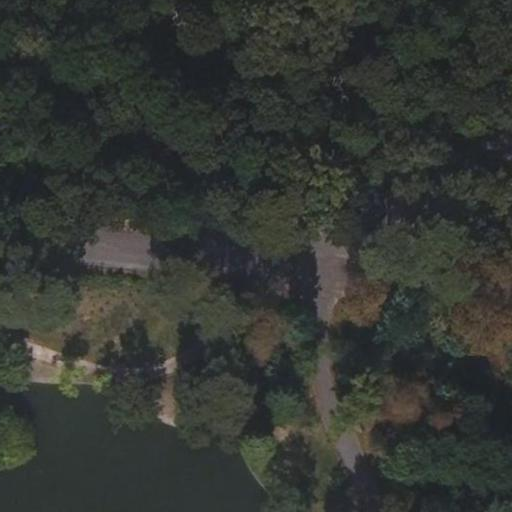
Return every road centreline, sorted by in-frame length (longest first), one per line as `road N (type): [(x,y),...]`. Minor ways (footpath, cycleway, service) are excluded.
road 1 (track): [(319,270),(0,242)]
road 2 (track): [(319,270),(319,356),(328,396),(385,511)]
road 3 (track): [(319,270),(391,205),(511,142)]
